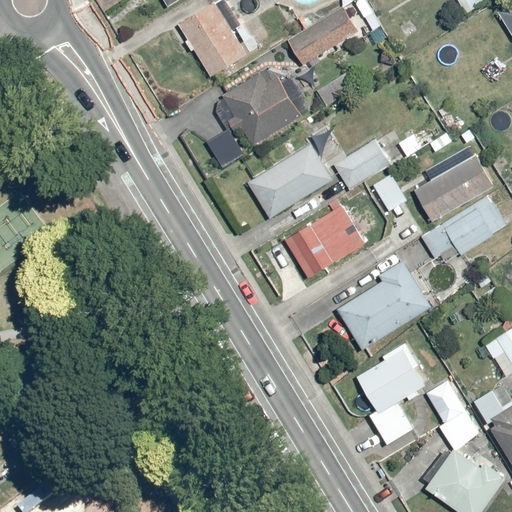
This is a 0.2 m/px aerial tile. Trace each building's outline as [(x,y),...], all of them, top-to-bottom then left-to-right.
[(216,1),(180,23),(212,75),(248,52),(216,1)] [(511,1),(497,11),(511,35),(511,1)] [(364,29),(348,3),(290,38),(306,64),(364,29)] [(352,67),(318,88),(328,104),(362,83),(352,67)] [(267,82),(260,71),(223,94),(236,115),(229,119),(236,129),(243,124),(254,142),(302,113),(278,75),(267,82)] [(436,139),(428,125),(401,141),(409,155),(436,139)] [(395,164),(380,138),(337,163),(352,188),(395,164)] [(312,142),(248,181),(270,217),(334,178),(312,142)] [(431,179),(415,188),(433,220),(493,186),(470,144),(426,169),(431,179)] [(409,198),(394,173),(376,184),(391,209),(409,198)] [(492,194),(423,235),(437,258),(441,255),(446,263),(511,225),(492,194)] [(343,204),(285,239),(309,278),(367,243),(343,204)] [(383,279),(337,308),(363,349),(433,305),(403,259),(380,273),(383,279)] [(511,328),(487,344),(507,376),(511,372),(511,328)] [(384,359),(358,374),(379,409),(370,415),(387,444),(414,428),(398,401),(425,385),(401,344),(382,355),(384,359)] [(483,432),(450,378),(428,391),(446,421),(441,424),(456,448),(483,432)] [(496,423),(490,426),(511,461),(511,404),(492,417),(496,423)] [(482,466),(454,447),(426,487),(461,511),(481,511),(507,476),(486,461),(482,466)]
